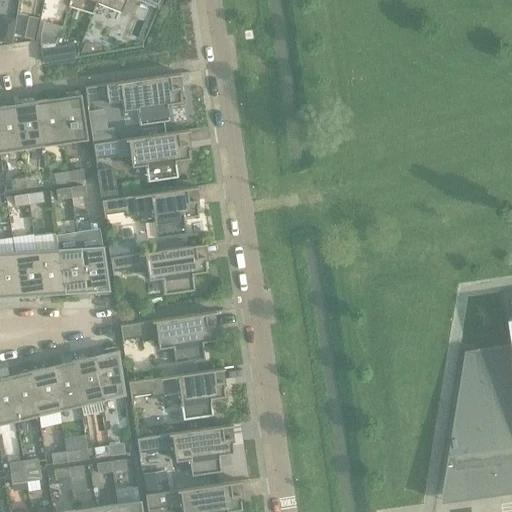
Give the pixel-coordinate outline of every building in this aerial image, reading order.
[(98,0),(97,3),(123,13),(124,11),(128,12),(131,10),(134,7),(135,3),(133,0),(140,0),(158,8),(158,10),(159,11),(163,0),(98,0)] [(26,27),(24,38),(33,40),(36,29),(26,27)] [(0,30),(0,41),(11,43),(13,32),(0,30)] [(41,32),(40,44),(41,51),(54,49),(57,36),(41,32)] [(84,44),(81,54),(92,52),(90,45),(84,44)] [(41,51),(43,60),(43,63),(75,59),(74,46),(54,49),(41,51)] [(181,75),(181,74),(85,88),(88,107),(89,106),(88,102),(108,100),(108,103),(122,101),(123,111),(137,109),(140,126),(170,121),(167,104),(181,102),(179,88),(182,88),(181,87),(172,88),(170,77),(181,75)] [(67,101),(58,103),(64,143),(86,139),(79,92),(66,94),(67,101)] [(49,100),(36,102),(43,146),(64,143),(58,103),(49,104),(49,100)] [(24,108),(15,109),(21,149),(43,146),(36,102),(23,104),(24,108)] [(6,107),(0,107),(0,152),(21,149),(15,109),(7,110),(6,107)] [(189,132),(189,130),(93,144),(96,163),(97,163),(97,159),(116,156),(116,160),(130,158),(132,167),(146,165),(148,182),(178,178),(175,161),(190,159),(188,145),(190,145),(190,144),(180,145),(178,133),(189,132)] [(80,170),(68,172),(70,182),(82,180),(80,170)] [(70,182),(68,172),(56,174),(58,184),(70,182)] [(38,177),(25,179),(27,189),(39,187),(38,177)] [(27,189),(25,179),(13,180),(15,190),(27,189)] [(83,186),(71,188),(72,198),(84,196),(83,186)] [(198,188),(197,187),(118,198),(102,201),(104,220),(106,219),(105,215),(124,213),(125,216),(139,214),(140,224),(154,222),(156,239),(186,234),(184,217),(198,215),(196,202),(198,201),(198,200),(188,201),(187,189),(198,188)] [(72,198),(71,188),(58,190),(60,200),(72,198)] [(116,188),(100,191),(102,201),(118,198),(116,188)] [(40,193),(28,195),(29,205),(42,203),(40,193)] [(29,205),(28,195),(16,196),(17,206),(29,205)] [(206,245),(206,243),(110,257),(113,276),(114,276),(113,272),(133,269),(133,273),(147,271),(149,280),(162,278),(165,295),(194,291),(192,274),(206,272),(204,258),(207,258),(206,256),(197,258),(195,246),(206,245)] [(102,247),(79,248),(85,288),(94,288),(95,295),(109,294),(102,247)] [(79,248),(58,250),(64,293),(77,292),(77,289),(85,288),(79,248)] [(58,250),(36,251),(42,291),(51,290),(52,294),(64,293),(58,250)] [(36,251),(15,252),(21,296),(34,295),(33,291),(42,291),(36,251)] [(15,252),(0,252),(0,293),(8,293),(8,296),(21,296),(15,252)] [(511,344),(466,352),(442,503),(511,493),(511,492),(511,297),(511,298),(511,299),(511,317),(511,318),(511,324),(511,344)] [(216,313),(216,312),(120,326),(123,344),(124,344),(123,340),(143,337),(143,341),(157,339),(159,349),(172,346),(175,363),(205,359),(202,342),(216,340),(214,326),(217,326),(216,325),(207,326),(205,315),(216,313)] [(105,358),(96,360),(102,400),(124,395),(117,347),(103,350),(105,358)] [(87,358),(74,361),(81,405),(102,400),(96,360),(87,362),(87,358)] [(63,368),(54,370),(60,410),(81,405),(74,361),(62,364),(63,368)] [(45,368),(32,371),(39,415),(60,410),(54,370),(45,372),(45,368)] [(224,369),(224,368),(128,382),(131,401),(132,401),(132,397),(151,394),(152,398),(166,396),(167,405),(181,403),(183,420),(213,416),(210,399),(225,397),(223,383),(225,383),(225,381),(215,383),(213,371),(224,369)] [(20,378),(12,380),(18,420),(39,415),(32,371),(20,374),(20,378)] [(2,378),(0,378),(0,424),(18,420),(12,380),(3,382),(2,378)] [(233,426),(232,425),(137,439),(140,458),(141,457),(140,453),(159,450),(160,454),(174,452),(175,461),(189,459),(192,476),(221,472),(219,455),(233,453),(231,439),(233,439),(233,438),(223,439),(222,427),(233,426)] [(121,444),(109,446),(110,456),(122,454),(121,444)] [(110,456),(109,446),(96,448),(98,458),(110,456)] [(78,451),(66,452),(67,462),(80,461),(78,451)] [(67,462),(66,452),(54,454),(55,464),(67,462)] [(36,460),(24,461),(25,472),(37,470),(36,460)] [(123,460),(111,462),(113,472),(125,470),(123,460)] [(11,463),(13,473),(25,472),(24,461),(11,463)] [(113,472),(111,462),(99,464),(100,474),(113,472)] [(81,467),(68,468),(70,478),(82,477),(81,467)] [(70,478),(68,468),(56,470),(58,480),(70,478)] [(37,470),(25,472),(27,482),(39,480),(37,470)] [(25,472),(13,473),(15,484),(27,482),(25,472)] [(165,474),(144,477),(147,494),(167,491),(165,474)] [(241,482),(241,481),(145,495),(147,511),(148,511),(149,510),(168,507),(168,511),(182,509),(182,511),(227,511),(241,509),(239,496),(242,496),(241,494),(232,496),(230,484),(241,482)] [(141,511),(140,501),(117,505),(118,511),(141,511)]
